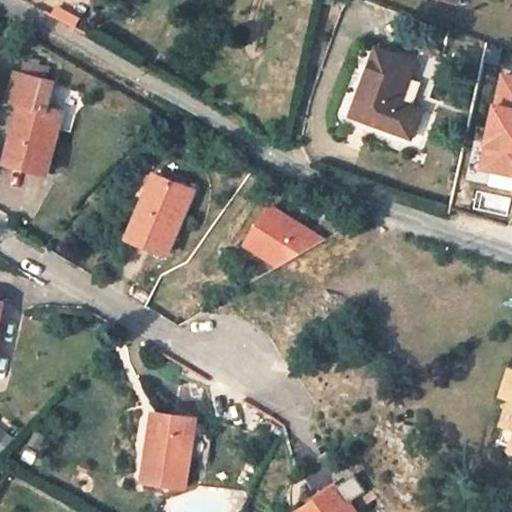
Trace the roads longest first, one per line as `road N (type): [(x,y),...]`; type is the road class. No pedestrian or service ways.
road 1 (unclassified): [(511,247),(302,173),(0,0)]
road 2 (residential): [(285,410),(0,240)]
